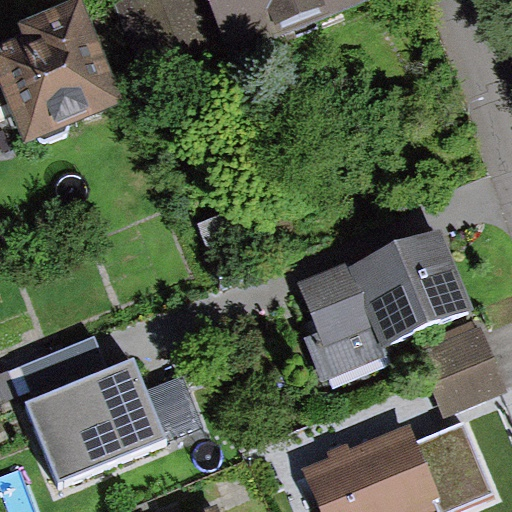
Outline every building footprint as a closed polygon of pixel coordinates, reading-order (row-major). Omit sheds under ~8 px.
[(114,0),(111,2),(142,79),(220,48),(201,0),(114,0)] [(376,4),(374,0),(205,0),(232,64),(376,4)] [(27,40),(0,51),(0,111),(7,108),(25,152),(126,109),(82,4),(22,29),(27,40)] [(478,315),(443,232),(352,270),(350,266),(300,288),(320,337),(306,343),(324,386),(387,359),(385,354),(478,315)] [(509,394),(482,329),(419,355),(446,421),(509,394)] [(26,408),(110,374),(95,339),(12,373),(26,408)] [(170,446),(136,363),(110,374),(26,408),(60,490),(170,446)] [(304,472),(320,511),(442,511),(445,511),(469,511),(498,500),(466,423),(417,443),(410,427),(304,472)]
